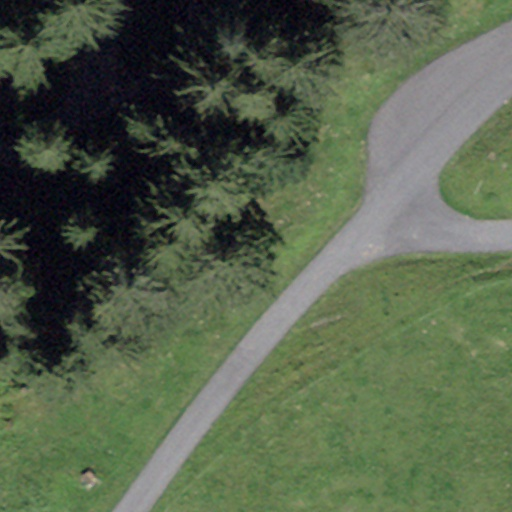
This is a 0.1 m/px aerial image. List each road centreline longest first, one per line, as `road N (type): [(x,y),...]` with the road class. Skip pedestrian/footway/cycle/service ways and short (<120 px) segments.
road 1 (unclassified): [(133,511),(295,301),(511,72)]
road 2 (track): [(511,239),(453,245),(399,198)]
